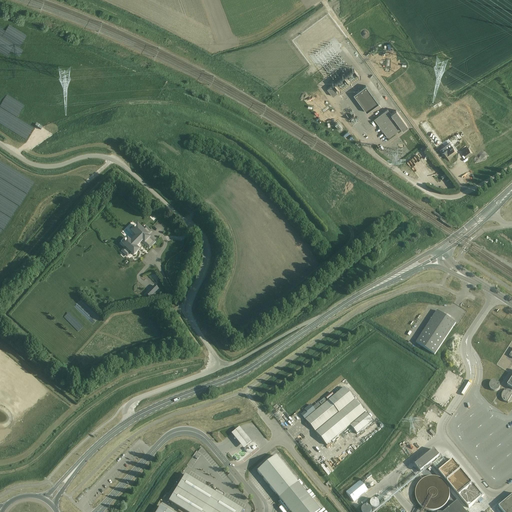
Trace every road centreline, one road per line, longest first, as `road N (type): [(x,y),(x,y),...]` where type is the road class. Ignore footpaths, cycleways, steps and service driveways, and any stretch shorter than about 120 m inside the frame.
road 1 (unclassified): [(221,365),(185,312),(205,263),(195,232),(117,161),(94,155),(47,167),(0,143)]
road 2 (secondary): [(129,421),(248,369),(319,321)]
road 3 (unclassified): [(103,505),(173,433),(205,439),(234,473)]
